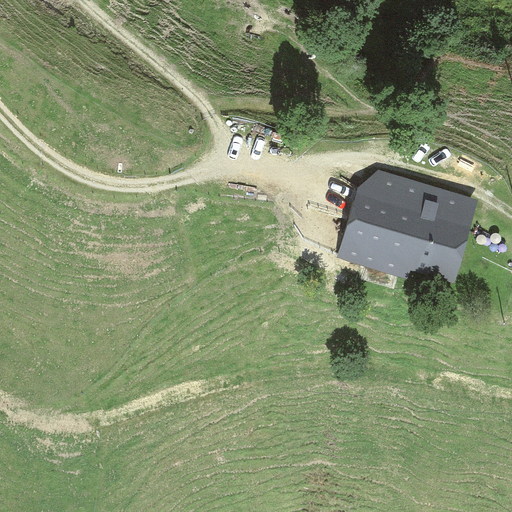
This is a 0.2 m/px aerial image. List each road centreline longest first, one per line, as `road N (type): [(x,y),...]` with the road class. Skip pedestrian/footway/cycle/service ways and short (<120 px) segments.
road 1 (track): [(76,0),(200,103),(219,134),(220,161),(156,185),(113,185),(72,173),(0,110)]
road 2 (track): [(511,215),(468,187),(382,162),(220,161)]
road 3 (track): [(0,161),(66,200),(108,209),(152,202),(156,185)]
